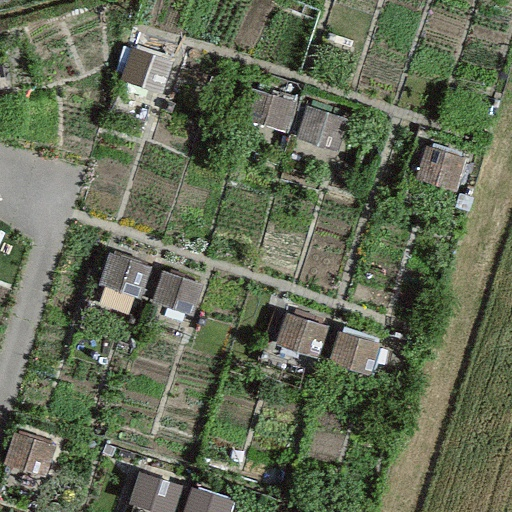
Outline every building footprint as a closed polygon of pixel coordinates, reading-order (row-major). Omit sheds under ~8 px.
[(135,54),(124,88),(165,102),(176,68),(135,54)] [(260,93),(250,121),(291,134),(300,107),(260,93)] [(311,110),(299,143),(342,158),(353,125),(311,110)] [(435,150),(426,181),(459,190),(468,159),(435,150)] [(111,260),(102,291),(142,304),(152,273),(111,260)] [(169,278),(160,304),(197,316),(206,290),(169,278)] [(291,319),(282,345),(323,359),(332,333),(291,319)] [(345,339),(336,368),(374,379),(382,351),(345,339)] [(16,440),(8,468),(54,482),(62,455),(16,440)] [(144,479),(135,509),(143,511),(178,511),(185,492),(144,479)] [(197,496),(192,511),(238,511),(239,509),(197,496)]
